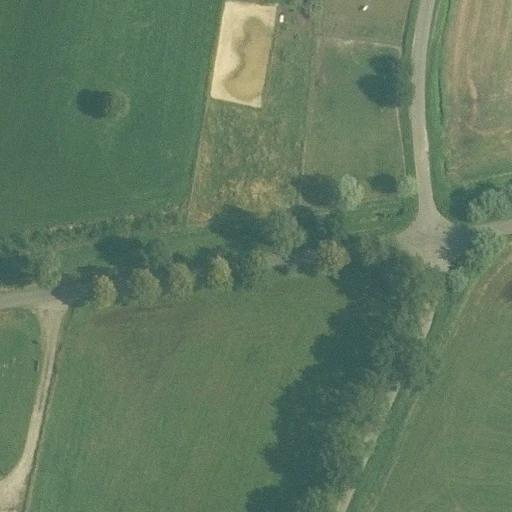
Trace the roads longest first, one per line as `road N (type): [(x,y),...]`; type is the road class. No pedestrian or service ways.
road 1 (unclassified): [(0,297),(431,238)]
road 2 (unclassified): [(344,511),(427,320),(431,238)]
road 3 (unclassified): [(431,238),(418,68),(431,0)]
